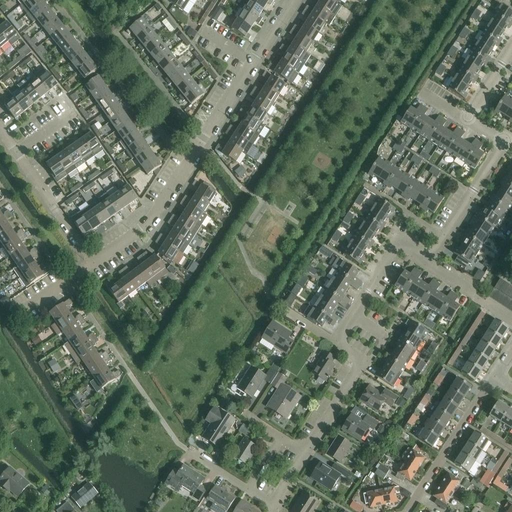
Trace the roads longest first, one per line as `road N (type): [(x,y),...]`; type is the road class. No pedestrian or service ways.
road 1 (residential): [(92,263),(151,218),(291,0)]
road 2 (residential): [(407,511),(493,378)]
road 3 (residential): [(427,263),(504,140)]
road 4 (residential): [(304,455),(362,361),(335,343)]
road 5 (residential): [(92,263),(15,152)]
